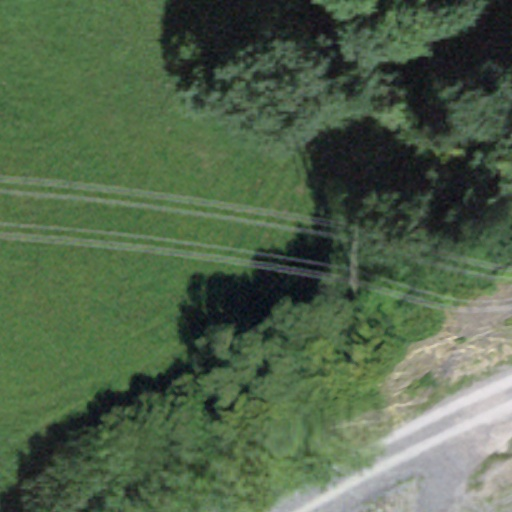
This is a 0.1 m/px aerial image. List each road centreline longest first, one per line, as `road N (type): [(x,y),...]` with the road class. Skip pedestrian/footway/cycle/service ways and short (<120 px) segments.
road 1 (track): [(486,409),(295,511)]
road 2 (track): [(511,394),(486,409),(429,511)]
